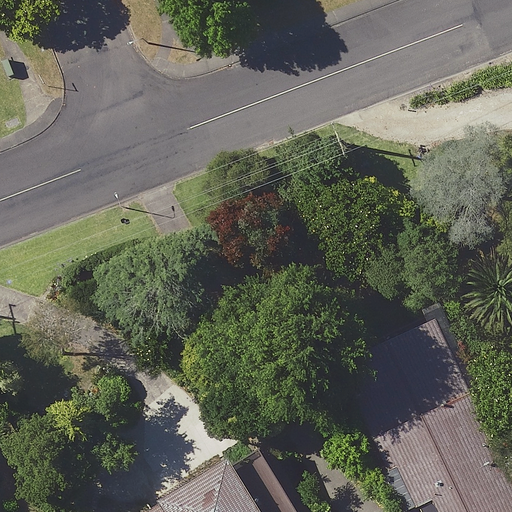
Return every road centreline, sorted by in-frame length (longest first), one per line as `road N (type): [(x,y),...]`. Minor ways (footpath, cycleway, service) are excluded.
road 1 (residential): [(511,5),(134,145)]
road 2 (residential): [(76,0),(134,145)]
road 3 (residential): [(134,145),(0,196)]
